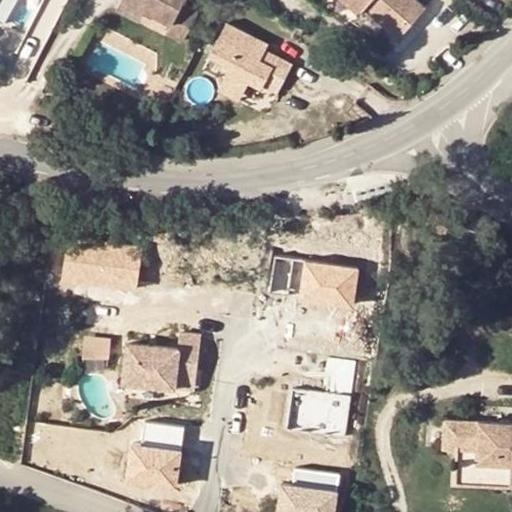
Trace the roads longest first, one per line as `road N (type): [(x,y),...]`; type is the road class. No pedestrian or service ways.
road 1 (tertiary): [(0,146),(123,174),(216,182),(342,157)]
road 2 (residential): [(237,325),(210,511)]
